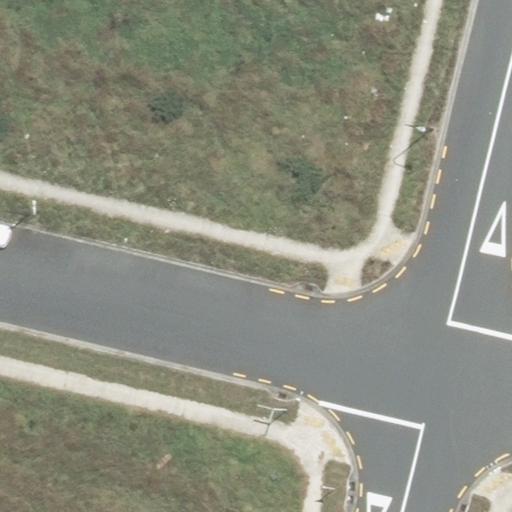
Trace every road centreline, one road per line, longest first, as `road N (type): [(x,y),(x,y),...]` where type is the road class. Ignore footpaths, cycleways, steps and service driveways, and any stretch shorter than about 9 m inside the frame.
road 1 (residential): [(0,266),(441,369)]
road 2 (residential): [(511,42),(441,369)]
road 3 (residential): [(441,369),(402,511)]
